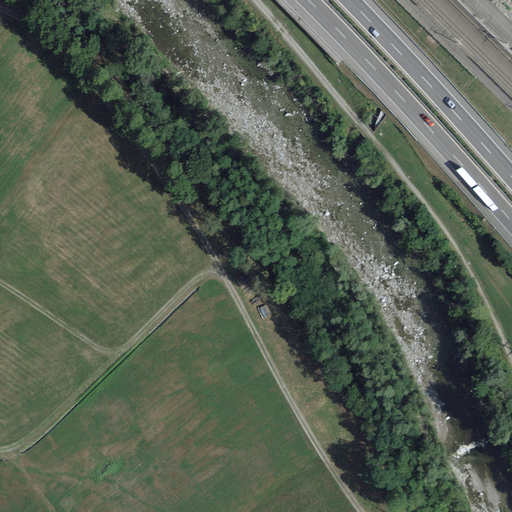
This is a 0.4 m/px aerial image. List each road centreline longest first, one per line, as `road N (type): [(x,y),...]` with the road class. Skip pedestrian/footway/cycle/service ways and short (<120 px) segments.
road 1 (track): [(361,511),(316,446),(223,272),(122,122),(55,43),(0,9)]
road 2 (motorway): [(309,0),(511,223)]
road 3 (track): [(223,272),(191,282),(26,439),(0,450)]
road 4 (motorway): [(511,180),(347,0)]
road 5 (track): [(127,347),(106,351),(0,284)]
